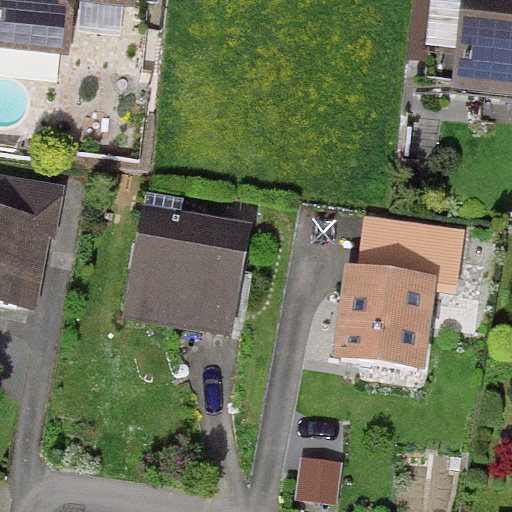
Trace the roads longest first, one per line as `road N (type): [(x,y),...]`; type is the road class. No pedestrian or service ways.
road 1 (residential): [(318,231),(261,511)]
road 2 (residential): [(56,269),(23,478)]
road 3 (residential): [(23,478),(210,511)]
